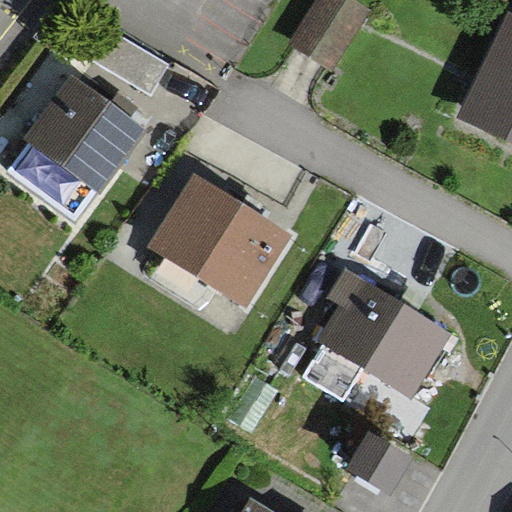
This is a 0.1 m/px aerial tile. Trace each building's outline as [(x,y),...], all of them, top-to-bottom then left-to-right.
[(361,14),(332,0),(316,0),(294,46),(335,66),(361,14)] [(511,41),(467,132),(511,153),(511,41)] [(140,141),(66,89),(24,146),(98,199),(140,141)] [(279,236),(191,190),(155,257),(243,304),(279,236)] [(441,340),(348,286),(310,351),(403,405),(441,340)] [(382,498),(400,467),(358,443),(340,474),(382,498)]
